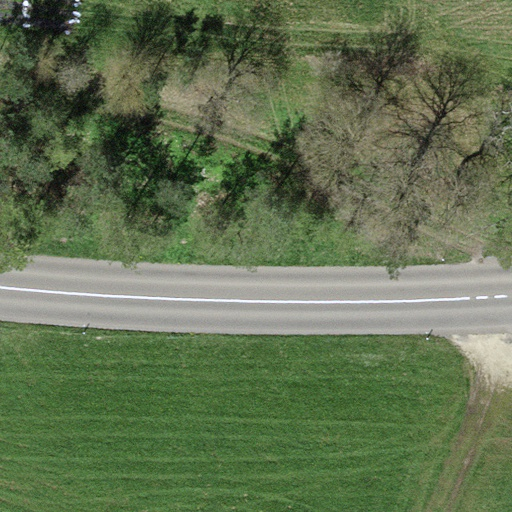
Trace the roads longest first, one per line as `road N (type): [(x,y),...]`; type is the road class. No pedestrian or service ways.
road 1 (track): [(0,88),(116,101),(261,147),(414,212),(511,285)]
road 2 (primary): [(511,296),(239,300),(0,285)]
road 3 (track): [(511,330),(435,511)]
